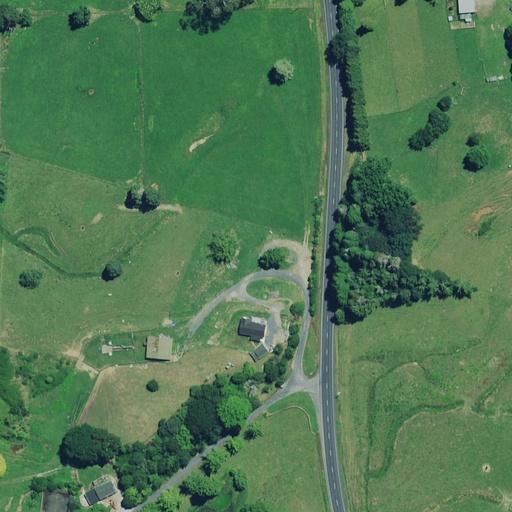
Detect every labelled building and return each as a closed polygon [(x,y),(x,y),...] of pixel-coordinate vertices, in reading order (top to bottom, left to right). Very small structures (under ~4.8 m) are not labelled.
[(458,0),(460,13),(475,12),(474,0),(458,0)] [(258,337),(264,338),(265,331),(261,331),(262,323),(251,322),(251,320),(242,319),(240,334),(252,336),(251,340),(258,341),(258,337)] [(172,339),(149,337),(147,358),(170,360),(172,339)] [(269,352),(262,344),(250,353),(256,362),(269,352)] [(116,492),(110,480),(84,494),(90,505),(116,492)]
